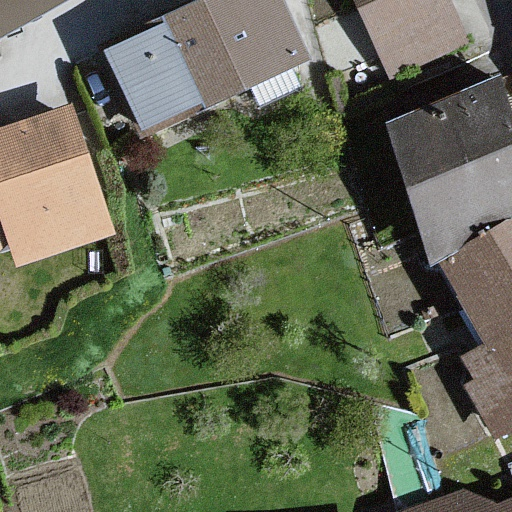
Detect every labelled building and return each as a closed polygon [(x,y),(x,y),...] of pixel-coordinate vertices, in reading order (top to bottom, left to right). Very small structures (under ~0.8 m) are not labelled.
[(0,0),(0,41),(70,0),(0,0)] [(265,0),(204,0),(92,52),(135,144),(298,69),(265,0)] [(441,0),(342,0),(380,93),(465,59),(441,0)] [(511,137),(494,88),(375,131),(427,272),(511,233),(511,137)] [(0,132),(0,254),(1,253),(8,276),(111,245),(72,112),(0,132)] [(511,233),(427,272),(511,410),(511,233)] [(481,511),(444,502),(423,511),(511,511),(511,502),(487,511),(481,511)]
